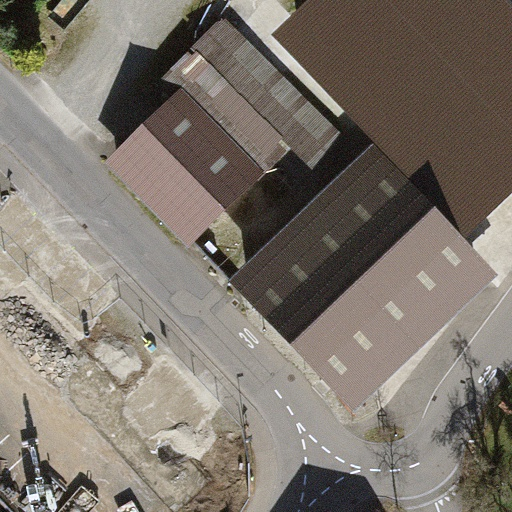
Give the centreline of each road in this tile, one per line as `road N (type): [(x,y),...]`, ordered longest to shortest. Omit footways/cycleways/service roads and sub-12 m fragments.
road 1 (tertiary): [(0,97),(281,393),(326,469)]
road 2 (tertiary): [(511,324),(421,465)]
